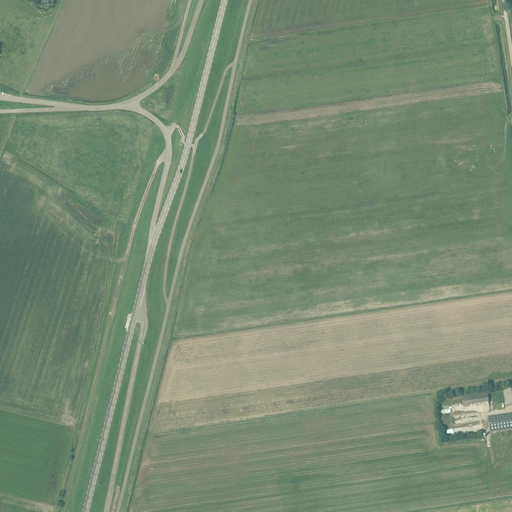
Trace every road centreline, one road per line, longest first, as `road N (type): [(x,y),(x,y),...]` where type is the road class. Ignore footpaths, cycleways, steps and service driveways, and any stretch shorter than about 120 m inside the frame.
road 1 (track): [(168,149),(136,218),(61,511)]
road 2 (secondary): [(154,239),(223,0)]
road 3 (secondary): [(83,511),(134,308)]
road 4 (unclassified): [(106,511),(142,329),(134,308)]
road 5 (tertiary): [(154,239),(165,132),(127,103)]
road 6 (tertiary): [(127,103),(90,108),(0,97)]
